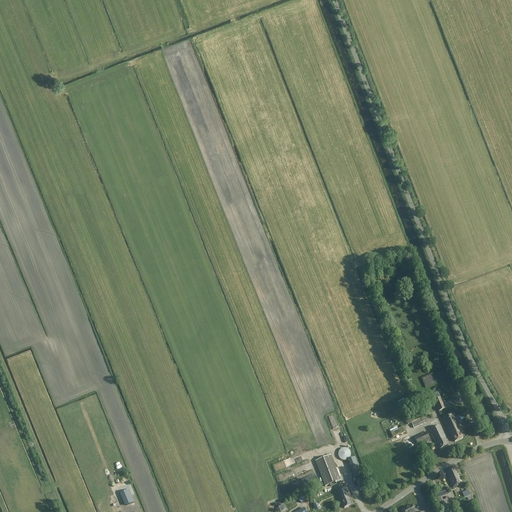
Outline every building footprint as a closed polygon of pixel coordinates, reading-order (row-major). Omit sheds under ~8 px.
[(432,396),(439,412),(446,408),(438,393),(432,396)] [(405,418),(407,425),(411,423),(414,429),(423,424),(432,421),(430,415),(429,413),(428,413),(428,411),(419,414),(418,413),(405,418)] [(452,434),(456,442),(464,438),(463,437),(465,435),(455,413),(443,419),(450,434),(452,434)] [(439,444),(441,449),(449,445),(446,438),(447,438),(441,425),(430,430),(437,445),(439,444)] [(403,427),(391,433),(393,438),(406,432),(403,427)] [(414,438),(418,446),(430,440),(426,432),(414,438)] [(344,461),(346,461),(348,460),(349,459),(351,457),(351,455),(350,453),(349,450),(346,449),(343,449),(340,450),(339,452),(338,454),(338,457),(340,459),(342,460),(344,461)] [(316,462),(325,487),(341,482),(331,457),(316,462)] [(360,472),(355,459),(348,462),(352,475),(360,472)] [(448,478),(453,488),(463,484),(459,475),(458,476),(456,473),(457,473),(455,468),(447,471),(450,478),(448,478)] [(360,476),(355,479),(360,492),(366,489),(360,476)] [(343,502),(345,508),(352,505),(349,496),(351,495),(346,481),(333,485),(340,503),(343,502)] [(436,492),(438,498),(446,496),(444,490),(436,492)] [(126,506),(134,503),(132,497),(124,500),(126,506)]
